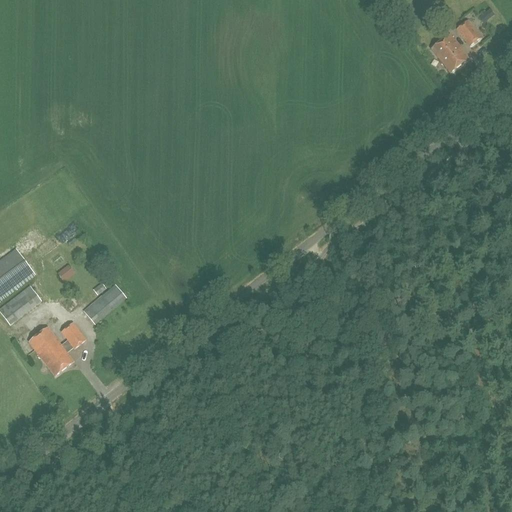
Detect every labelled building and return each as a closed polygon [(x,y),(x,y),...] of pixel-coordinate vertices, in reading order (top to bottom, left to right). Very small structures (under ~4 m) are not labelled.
[(491,10),(484,14),(490,20),(495,15),(491,10)] [(470,47),(482,38),(469,21),(457,31),(470,47)] [(431,50),(450,74),(469,60),(450,35),(431,50)] [(0,301),(35,275),(17,250),(0,262),(0,301)] [(48,259),(55,266),(64,260),(58,252),(48,259)] [(58,274),(64,283),(75,275),(69,266),(58,274)] [(93,291),(97,297),(107,290),(102,284),(93,291)] [(85,312),(95,325),(127,299),(117,287),(85,312)] [(67,310),(78,319),(87,309),(76,299),(67,310)] [(0,309),(0,313),(11,327),(19,320),(7,304),(0,309)] [(62,346),(48,328),(29,343),(55,377),(74,363),(67,353),(74,349),(75,350),(87,341),(74,324),(62,333),(69,341),(62,346)]
